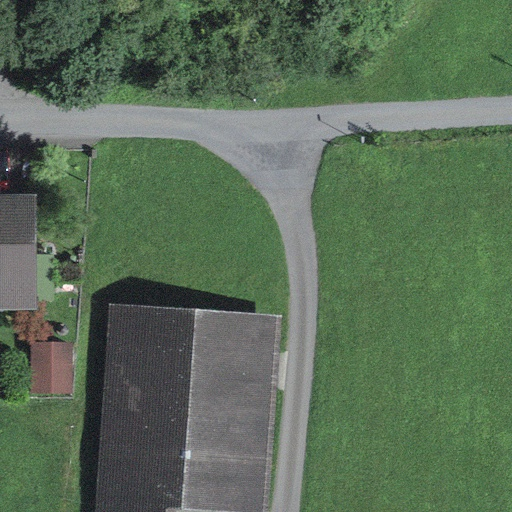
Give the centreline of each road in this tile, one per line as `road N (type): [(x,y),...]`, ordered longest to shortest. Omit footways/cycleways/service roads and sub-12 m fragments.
road 1 (residential): [(511,108),(285,119),(0,119)]
road 2 (track): [(285,119),(303,249),(285,511)]
